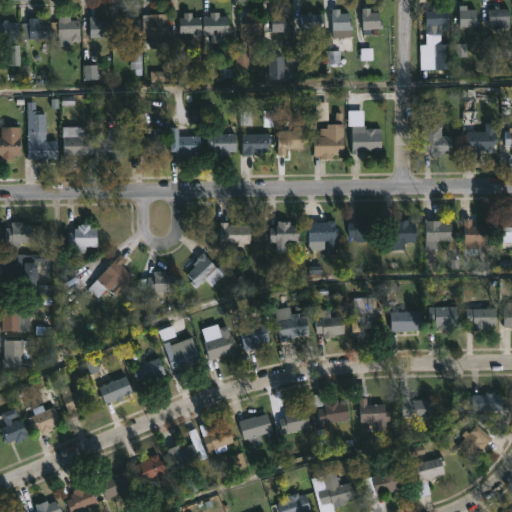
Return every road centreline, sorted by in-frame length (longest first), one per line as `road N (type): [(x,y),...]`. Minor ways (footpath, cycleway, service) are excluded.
road 1 (residential): [(511,362),(289,374),(202,400),(0,485)]
road 2 (residential): [(511,186),(0,193)]
road 3 (residential): [(406,0),(402,188)]
road 4 (residential): [(143,193),(143,229),(159,243),(177,229),(178,191)]
